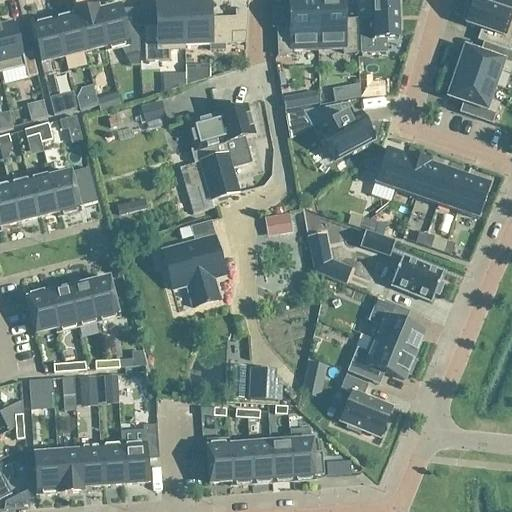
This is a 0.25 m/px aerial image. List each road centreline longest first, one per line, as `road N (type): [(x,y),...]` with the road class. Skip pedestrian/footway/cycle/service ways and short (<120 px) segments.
road 1 (residential): [(511,164),(402,125),(437,0)]
road 2 (residential): [(427,436),(511,225)]
